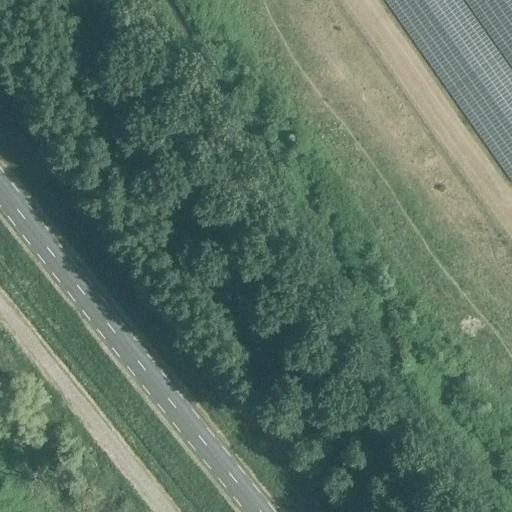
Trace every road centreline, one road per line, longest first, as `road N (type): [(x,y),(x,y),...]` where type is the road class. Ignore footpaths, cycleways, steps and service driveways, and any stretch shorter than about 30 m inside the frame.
road 1 (secondary): [(0,194),(253,511)]
road 2 (unknown): [(511,217),(357,0)]
